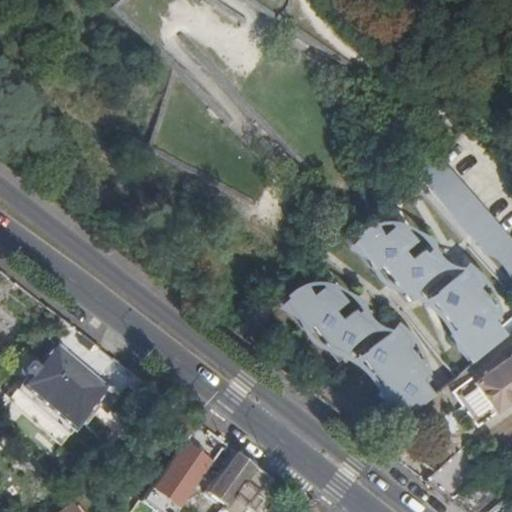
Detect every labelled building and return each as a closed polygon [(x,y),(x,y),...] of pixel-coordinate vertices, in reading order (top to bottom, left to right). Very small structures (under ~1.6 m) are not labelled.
[(511,236),(439,156),(418,174),(492,255),(499,250),(509,261),(511,257),(511,236)] [(391,263),(417,294),(445,270),(439,263),(443,259),(433,248),(417,261),(410,251),(416,246),(409,240),(413,236),(403,224),(389,236),(381,226),(363,241),(385,268),(391,263)] [(499,250),(492,255),(511,277),(511,257),(509,261),(499,250)] [(466,326),(460,331),(482,359),(505,340),(496,329),(507,321),(498,309),(494,312),(488,305),(486,307),(478,297),(489,287),(480,276),(476,279),(469,272),(441,296),(466,326)] [(318,325),(343,356),(372,332),(366,325),(369,322),(359,310),(344,323),(336,314),(343,309),(336,302),(339,299),(329,287),(315,299),(307,289),(289,304),(311,331),(318,325)] [(393,386),(386,391),(408,418),(431,400),(423,389),(433,380),(424,368),(420,372),(414,365),(412,366),(404,356),(415,347),(406,335),(402,339),(395,332),(367,355),(393,386)] [(96,347),(85,339),(80,346),(91,354),(96,347)] [(281,343),(269,359),(285,372),(297,356),(281,343)] [(60,352),(61,350),(58,347),(41,368),(35,363),(30,363),(21,374),(21,378),(22,380),(28,383),(21,390),(46,412),(68,383),(81,367),(60,352)] [(511,406),(511,362),(477,388),(498,417),(511,406)] [(88,373),(81,367),(68,383),(87,399),(100,383),(88,373)] [(68,383),(46,412),(74,434),(96,409),(109,419),(119,406),(107,396),(111,392),(100,383),(87,399),(68,383)] [(155,511),(170,511),(208,457),(180,437),(137,499),(155,511)] [(455,500),(489,471),(467,448),(432,481),(455,500)] [(255,470),(235,455),(221,476),(204,497),(223,511),(255,470)] [(271,482),(255,470),(223,511),(222,511),(257,511),(263,505),(257,500),(271,482)] [(457,500),(470,511),(479,511),(506,492),(492,474),(457,500)] [(470,511),(457,500),(454,504),(464,511),(470,511)] [(511,511),(511,503),(510,500),(495,511),(511,511)]
